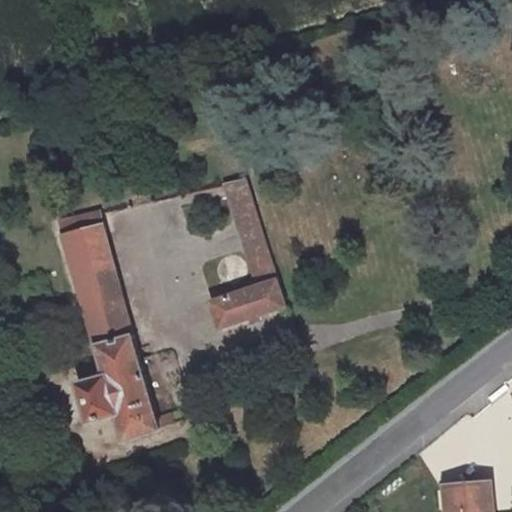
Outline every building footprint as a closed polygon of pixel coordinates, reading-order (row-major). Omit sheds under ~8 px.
[(236,166),(216,169),(242,267),(262,262),(236,166)] [(51,194),(54,208),(92,201),(89,188),(51,194)] [(140,390),(92,201),(54,208),(66,255),(89,351),(62,358),(71,398),(99,392),(105,417),(159,400),(155,387),(140,390)] [(242,267),(238,268),(197,278),(204,306),(271,290),(262,262),(242,267)] [(452,483),(454,511),(510,511),(511,510),(488,510),(484,485),(452,483)]
